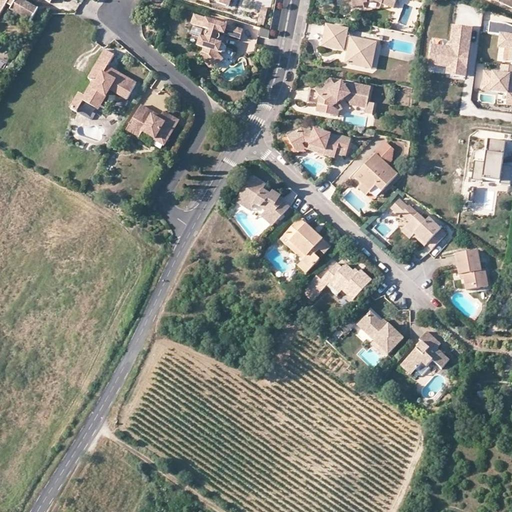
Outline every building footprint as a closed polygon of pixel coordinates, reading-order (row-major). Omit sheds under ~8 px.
[(0,0),(0,19),(8,6),(13,9),(11,12),(32,23),(40,10),(21,0),(0,0)] [(342,0),(343,2),(351,1),(353,8),(365,6),(364,3),(376,2),(394,8),(396,0),(342,0)] [(267,17),(268,8),(261,7),(260,16),(267,17)] [(192,24),(204,28),(207,19),(195,16),(192,24)] [(216,42),(216,41),(218,34),(219,33),(241,40),(244,31),(207,19),(204,28),(210,30),(209,31),(207,32),(205,34),(205,36),(207,38),(207,40),(201,38),(198,46),(204,48),(203,53),(199,56),(210,69),(214,69),(223,60),(218,55),(219,53),(222,54),(224,53),(225,53),(227,48),(226,47),(224,45),(216,42)] [(511,27),(509,26),(493,23),(491,35),(501,36),(499,48),(511,50),(511,27)] [(348,30),(326,26),(322,48),(347,52),(344,64),(365,68),(370,42),(346,38),(348,30)] [(469,54),(473,29),(454,26),(451,49),(432,46),(430,65),(449,68),(467,70),(469,58),(464,57),(465,54),(469,54)] [(269,39),(271,31),(261,28),(259,37),(269,39)] [(376,43),(370,42),(365,68),(371,69),(376,43)] [(4,44),(0,50),(0,52),(10,59),(8,63),(12,66),(14,61),(13,60),(17,52),(4,44)] [(128,100),(137,85),(118,74),(116,77),(106,71),(108,68),(115,56),(106,50),(89,78),(95,82),(86,96),(81,93),(78,98),(84,102),(86,97),(101,106),(111,89),(128,100)] [(511,66),(503,65),(502,74),(486,72),(483,91),(509,95),(507,106),(511,106),(511,66)] [(118,74),(108,68),(106,71),(116,77),(118,74)] [(467,70),(449,68),(448,74),(466,77),(467,70)] [(319,98),(317,106),(316,113),(330,116),(332,108),(332,107),(345,98),(351,106),(365,110),(364,114),(372,115),(373,105),(367,104),(370,88),(341,82),(334,86),(329,80),(314,91),(319,98)] [(307,104),(317,106),(319,98),(314,91),(309,90),(307,104)] [(98,110),(101,106),(86,97),(84,102),(98,110)] [(78,112),(84,102),(78,98),(72,109),(78,112)] [(155,141),(165,147),(180,121),(165,112),(162,117),(160,120),(153,116),(155,113),(142,106),(128,131),(140,138),(144,133),(156,140),(155,141)] [(338,112),(332,108),(330,116),(337,117),(338,112)] [(295,149),(303,144),(304,143),(309,145),(308,151),(332,158),(333,154),(345,157),(351,138),(341,136),(341,137),(315,130),(314,132),(302,128),(288,136),(295,149)] [(506,142),(488,140),(485,164),(475,162),(472,181),(484,183),(484,180),(500,182),(500,185),(511,186),(511,178),(511,167),(503,166),(506,142)] [(377,155),(390,165),(394,161),(395,150),(385,142),(369,160),(371,162),(377,155)] [(305,150),(303,144),(295,149),(299,153),(305,150)] [(377,186),(383,191),(399,174),(390,165),(377,155),(371,162),(356,178),(364,185),(372,192),(377,186)] [(269,216),(265,220),(272,226),(289,207),(276,194),(274,193),(270,193),(263,189),(265,185),(251,177),(238,199),(252,207),(254,204),(261,208),(265,211),(269,216)] [(368,196),(372,192),(364,185),(360,189),(368,196)] [(378,197),(383,191),(377,186),(372,192),(378,197)] [(250,211),(252,207),(238,199),(236,202),(250,211)] [(404,216),(410,210),(401,202),(393,210),(402,218),(404,216)] [(411,208),(410,210),(404,216),(412,224),(419,215),(411,208)] [(260,216),(265,220),(269,216),(265,211),(260,216)] [(417,234),(429,245),(434,250),(448,235),(431,219),(428,223),(420,215),(419,215),(412,224),(407,229),(415,236),(417,234)] [(302,262),(310,270),(319,261),(314,256),(319,251),(323,255),(330,249),(316,236),(313,240),(308,236),(312,232),(300,221),(287,234),(293,239),(290,243),(296,249),(300,245),(304,249),(301,253),(306,258),(302,262)] [(411,241),(415,236),(407,229),(403,233),(411,241)] [(284,237),(290,243),(293,239),(287,234),(284,237)] [(427,247),(429,245),(417,234),(415,236),(427,247)] [(286,247),(302,262),(306,258),(301,253),(304,249),(300,245),(296,249),(290,243),(286,247)] [(464,276),(465,281),(467,292),(489,288),(486,272),(483,273),(479,252),(456,257),(460,277),(464,276)] [(305,275),(310,270),(302,262),(297,267),(305,275)] [(331,281),(342,291),(353,301),(371,280),(361,270),(359,271),(357,274),(353,271),(346,265),(342,268),(337,263),(321,281),(326,286),(328,284),(331,281)] [(321,281),(315,276),(300,292),(311,302),(326,286),(321,281)] [(339,294),(342,291),(331,281),(328,284),(339,294)] [(385,327),(380,322),(370,313),(358,326),(387,354),(403,338),(388,324),(385,327)] [(383,319),(380,322),(385,327),(388,324),(383,319)] [(424,344),(402,366),(412,376),(424,365),(427,368),(434,362),(442,370),(450,362),(438,350),(441,346),(429,333),(421,341),(424,344)]
